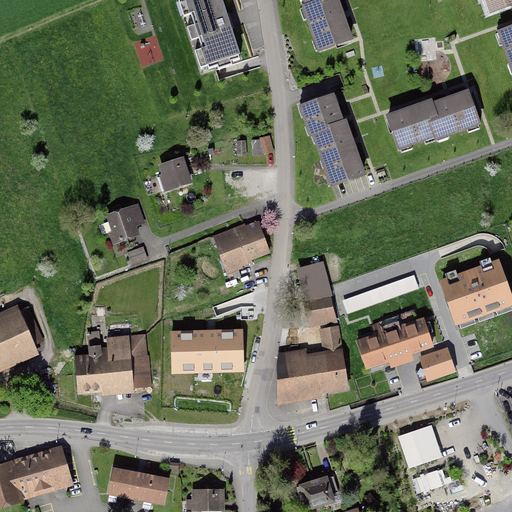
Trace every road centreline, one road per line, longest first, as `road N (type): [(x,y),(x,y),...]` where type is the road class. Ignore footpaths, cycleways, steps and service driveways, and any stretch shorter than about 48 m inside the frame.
road 1 (secondary): [(250,444),(511,370)]
road 2 (secondary): [(0,427),(250,444)]
road 3 (residential): [(511,142),(283,220)]
road 4 (residential): [(250,444),(283,220)]
road 5 (residential): [(283,220),(277,70),(264,0)]
